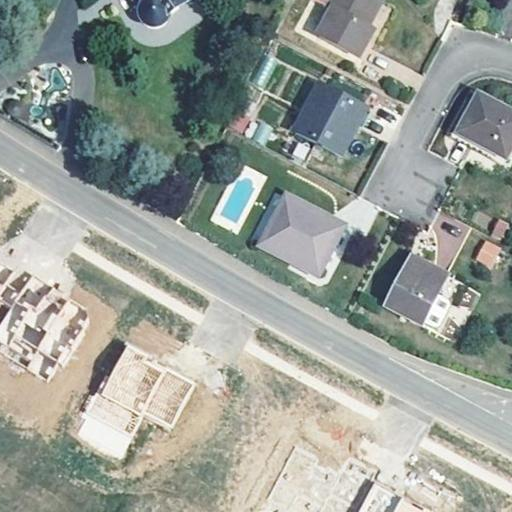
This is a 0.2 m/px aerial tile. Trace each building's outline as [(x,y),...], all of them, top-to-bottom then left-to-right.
[(113,0),(123,13),(125,29),(132,35),(137,37),(144,37),(153,31),(154,19),(179,1),(177,0),(113,0)] [(319,0),(312,15),(320,19),(307,45),(346,65),(359,40),(353,36),(368,7),(352,0),(319,0)] [(355,114),(309,91),(287,136),(333,159),(355,114)] [(511,140),(511,124),(469,103),(449,142),(499,167),(511,140)] [(228,127),(244,132),(250,115),(234,110),(228,127)] [(335,234),(277,205),(257,245),(291,263),(287,271),(310,283),(335,234)] [(494,269),(502,247),(483,240),(475,262),(494,269)] [(0,351),(54,381),(92,312),(0,261),(0,351)] [(439,281),(406,264),(381,315),(414,331),(439,281)] [(118,346),(77,440),(123,460),(142,417),(173,431),(196,379),(118,346)] [(438,511),(370,483),(358,511),(438,511)]
